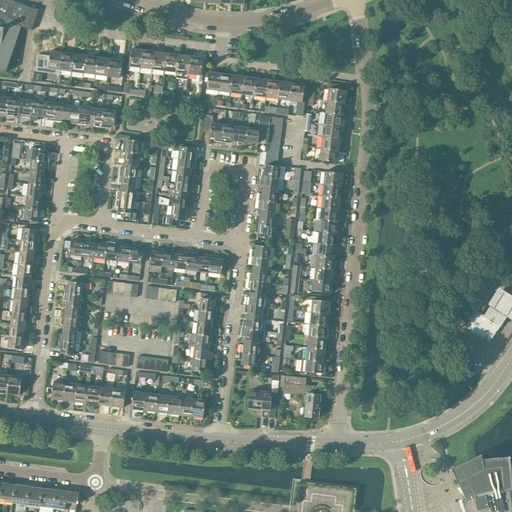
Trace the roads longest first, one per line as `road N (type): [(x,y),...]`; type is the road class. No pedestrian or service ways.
road 1 (residential): [(336,443),(366,125),(355,0)]
road 2 (residential): [(55,218),(30,419)]
road 3 (residential): [(216,441),(242,241)]
road 4 (residential): [(289,511),(95,484)]
road 5 (residential): [(242,241),(249,171),(206,166),(195,235)]
road 6 (secondary): [(401,440),(463,412),(511,364)]
road 7 (residential): [(101,223),(111,144),(65,140)]
road 8 (secondary): [(216,441),(336,443)]
